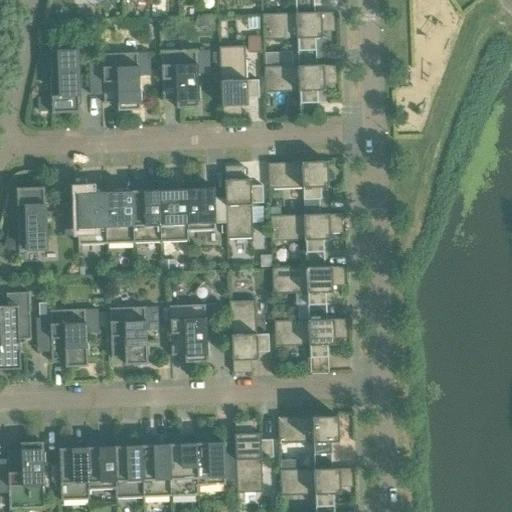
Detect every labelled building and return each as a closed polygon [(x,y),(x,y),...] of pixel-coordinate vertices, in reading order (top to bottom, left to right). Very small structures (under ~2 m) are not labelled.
[(261,14),(262,40),(296,39),(297,51),(314,50),(314,38),(321,38),(321,32),(334,31),(333,13),(320,14),(320,12),(261,14)] [(260,53),(259,37),(247,37),(247,54),(260,53)] [(244,46),(223,47),(218,47),(218,52),(219,61),(220,106),(222,106),(223,119),(241,118),(240,105),(246,105),(246,98),(258,98),(258,80),(246,81),(244,46)] [(76,49),(48,50),(50,97),(38,98),(39,112),(50,111),(51,113),(78,112),(76,49)] [(160,52),(161,102),(175,101),(175,108),(198,107),(196,73),(209,72),(208,50),(160,52)] [(101,62),(102,94),(103,104),(116,104),(116,111),(139,110),(138,75),(150,74),(149,52),(101,54),(101,62)] [(102,94),(101,62),(88,62),(89,94),(102,94)] [(263,67),(264,93),(298,92),(299,104),(316,103),(316,91),(323,91),(323,84),(336,84),(335,65),(322,66),(322,65),(263,67)] [(267,163),(268,189),(302,188),(303,200),(320,199),(320,187),(327,187),(326,161),(267,163)] [(225,167),(225,180),(223,180),(224,197),(225,224),(226,239),(251,238),(250,204),(262,203),(261,186),(249,186),(249,179),(243,179),(243,166),(225,167)] [(185,189),(187,232),(214,231),(214,224),(225,224),(224,197),(213,198),(213,188),(202,188),(202,180),(185,181),(185,189)] [(157,183),(157,190),(159,242),(187,241),(187,232),(185,189),(169,190),(169,182),(157,183)] [(129,184),(130,191),(132,243),(159,242),(157,190),(142,191),(142,183),(129,184)] [(9,224),(4,248),(17,251),(45,250),(42,187),(15,188),(17,225),(9,224)] [(130,191),(102,192),(104,244),(132,243),(130,191)] [(104,244),(102,192),(75,193),(76,204),(77,235),(77,246),(104,244)] [(77,235),(76,204),(62,204),(63,236),(77,235)] [(269,216),(270,242),(304,241),(305,253),(322,252),(322,240),(329,240),(329,233),(342,233),(341,215),(328,215),(328,214),(269,216)] [(269,267),(269,251),(259,251),(259,267),(269,267)] [(330,266),(271,269),(272,295),(306,293),(307,305),(307,320),(325,319),(324,305),(324,293),(331,292),(331,286),(344,286),(343,267),(330,268),(330,266)] [(228,302),(230,361),(232,361),(232,373),(251,373),(250,360),(256,360),(256,353),(268,352),(267,334),(255,335),(254,301),(228,302)] [(170,356),(171,356),(183,355),(184,363),(206,362),(205,327),(217,326),(217,304),(168,306),(170,356)] [(17,306),(0,306),(0,369),(19,369),(17,306)] [(110,358),(111,358),(124,358),(124,365),(146,364),(145,329),(157,329),(157,307),(108,309),(110,358)] [(49,318),(50,350),(50,361),(64,360),(64,367),(86,366),(85,331),(98,331),(97,309),(48,311),(49,318)] [(36,351),(50,350),(49,318),(35,319),(36,351)] [(273,321),(274,347),(308,346),(309,358),(326,357),(326,345),(333,345),(333,339),(346,338),(345,320),(332,320),(332,319),(273,321)] [(277,418),(278,444),(312,442),(312,454),(330,454),(330,442),(337,441),(336,415),(277,418)] [(234,421),(235,434),(233,434),(234,443),(235,484),(236,493),(262,492),(260,458),(272,457),(272,440),(260,440),(259,433),(253,433),(252,421),(234,421)] [(193,436),(194,443),(196,496),(197,496),(197,486),(235,484),(234,443),(223,443),(223,442),(206,443),(206,435),(193,436)] [(166,437),(167,444),(169,497),(196,496),(194,443),(179,444),(179,436),(167,437),(166,437)] [(139,438),(139,445),(141,498),(169,497),(167,444),(152,445),(152,437),(139,438)] [(112,446),(114,489),(114,499),(141,498),(139,445),(125,446),(124,439),(112,439),(112,446)] [(85,440),(85,447),(87,500),(89,500),(88,490),(114,489),(112,446),(98,447),(97,440),(86,440),(85,440)] [(87,500),(85,447),(70,448),(70,441),(58,441),(60,501),(87,500)] [(6,461),(8,493),(8,510),(44,508),(41,442),(19,443),(19,450),(6,451),(6,461)] [(279,470),(280,496),(314,495),(315,507),(332,506),(332,494),(339,494),(338,488),(351,487),(351,469),(338,469),(338,468),(279,470)]
